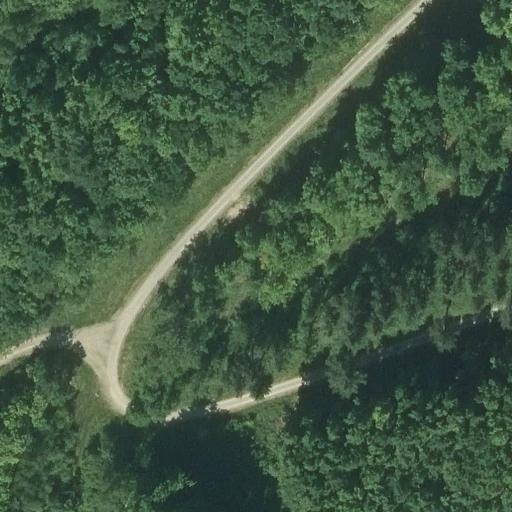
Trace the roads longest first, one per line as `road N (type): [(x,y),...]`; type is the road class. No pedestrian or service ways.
road 1 (track): [(105,379),(135,307),(185,244),(438,0)]
road 2 (track): [(511,307),(221,416),(166,427),(131,415),(105,379)]
road 3 (unknown): [(241,183),(420,0)]
road 4 (track): [(105,379),(73,470),(74,511)]
road 5 (track): [(0,343),(48,332),(75,337),(105,379)]
